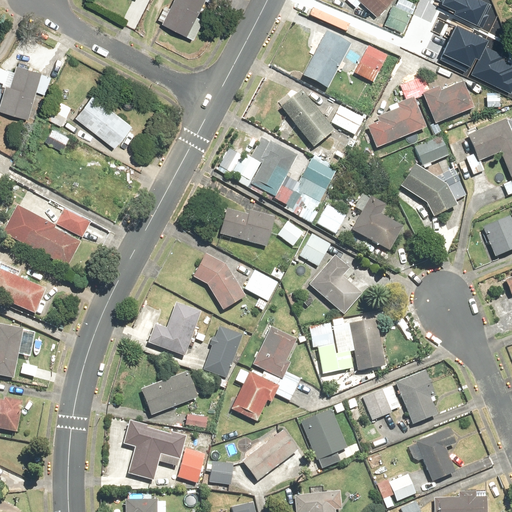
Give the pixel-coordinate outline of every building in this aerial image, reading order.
[(203,0),(171,0),(158,25),(184,38),(203,0)] [(355,0),(374,17),(390,0),(355,0)] [(395,0),(394,5),(389,3),(380,24),(400,32),(411,5),(398,0),(395,0)] [(468,0),(443,0),(441,8),(450,11),(448,16),(474,27),(482,5),(468,0)] [(453,24),(438,56),(465,67),(469,57),(475,60),(485,38),(453,24)] [(325,90),(349,45),(323,32),(300,78),(325,90)] [(389,54),(369,45),(356,75),(377,83),(389,54)] [(511,62),(485,50),(473,75),(510,93),(511,89),(511,75),(510,75),(511,71),(511,62)] [(0,112),(26,119),(39,74),(14,67),(8,87),(3,86),(0,98),(0,112)] [(12,73),(2,68),(0,72),(0,81),(6,85),(12,73)] [(437,87),(419,95),(433,126),(471,110),(460,83),(439,92),(437,87)] [(300,91),(278,108),(311,150),(333,132),(300,91)] [(90,96),(72,118),(112,149),(129,127),(90,96)] [(365,127),(374,149),(425,129),(412,98),(394,105),(396,110),(375,118),(377,122),(365,127)] [(73,108),(54,99),(45,119),(65,128),(73,108)] [(366,119),(341,106),(333,123),(357,136),(366,119)] [(465,136),(476,162),(498,154),(510,184),(511,183),(511,140),(504,121),(465,136)] [(72,137),(54,129),(48,143),(65,151),(72,137)] [(444,137),(415,149),(421,166),(451,154),(444,137)] [(285,178),(295,158),(259,140),(249,159),(260,165),(248,187),(291,209),(302,187),(285,178)] [(112,168),(55,155),(49,183),(105,197),(112,168)] [(454,208),(445,186),(412,166),(399,187),(425,204),(431,218),(454,208)] [(368,198),(348,231),(385,253),(400,228),(379,215),(384,207),(368,198)] [(16,206),(1,234),(64,269),(78,244),(52,230),(53,227),(16,206)] [(347,216),(328,207),(319,226),(338,235),(347,216)] [(64,209),(56,225),(60,227),(85,240),(93,224),(64,209)] [(225,210),(218,236),(265,249),(273,218),(247,211),(246,216),(225,210)] [(511,226),(509,217),(480,228),(492,259),(511,251),(511,226)] [(290,220),(279,234),(294,247),(306,233),(290,220)] [(332,245),(313,234),(301,256),(320,267),(332,245)] [(191,279),(206,287),(220,311),(242,297),(223,265),(203,255),(191,279)] [(333,257),(307,286),(341,316),(360,295),(344,282),(351,274),(333,257)] [(256,307),(264,311),(285,273),(275,268),(270,278),(256,270),(246,290),(261,298),(256,307)] [(0,269),(0,300),(34,316),(45,291),(0,269)] [(511,277),(503,281),(509,297),(511,295),(511,277)] [(183,358),(199,313),(173,304),(164,330),(153,326),(146,345),(183,358)] [(382,368),(373,320),(346,325),(355,373),(382,368)] [(332,323),(311,327),(320,370),(342,366),(332,323)] [(0,377),(11,380),(21,330),(0,326),(0,377)] [(225,379),(240,336),(217,328),(213,339),(209,338),(206,347),(210,348),(202,372),(225,379)] [(269,328),(250,366),(280,380),(288,364),(285,362),(295,341),(269,328)] [(421,372),(393,383),(410,426),(435,417),(428,400),(432,399),(421,372)] [(138,391),(149,417),(195,399),(185,373),(138,391)] [(277,388),(247,374),(229,411),(255,423),(265,403),(269,404),(277,388)] [(385,390),(365,397),(373,420),(393,413),(385,390)] [(0,401),(0,430),(14,433),(20,402),(2,399),(1,402),(0,401)] [(354,400),(343,405),(348,418),(359,414),(354,400)] [(331,411),(299,424),(319,472),(340,463),(336,454),(346,449),(331,411)] [(209,417),(189,415),(188,426),(208,428),(209,417)] [(144,427),(128,423),(122,446),(132,449),(126,475),(152,481),(157,463),(176,468),(184,437),(169,433),(168,436),(144,430),(144,427)] [(446,429),(414,442),(430,483),(453,474),(443,449),(453,446),(446,429)] [(254,483),(295,452),(279,432),(238,463),(254,483)] [(198,483),(207,454),(187,449),(179,478),(198,483)] [(235,465),(214,463),(212,482),(233,485),(235,465)] [(411,474),(390,482),(398,501),(419,493),(411,474)] [(337,492),(292,497),(293,511),(333,511),(334,511),(339,511),(337,492)] [(432,499),(432,511),(484,511),(484,498),(473,498),(473,492),(455,492),(455,498),(432,499)] [(422,511),(418,501),(401,508),(402,511),(422,511)] [(154,511),(154,502),(123,502),(122,511),(154,511)] [(257,511),(256,502),(231,506),(231,511),(257,511)]
